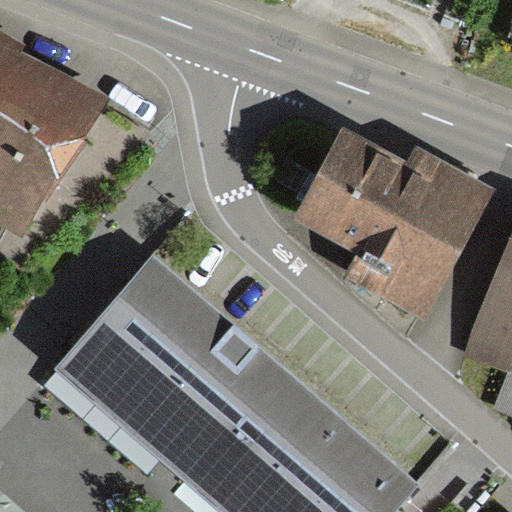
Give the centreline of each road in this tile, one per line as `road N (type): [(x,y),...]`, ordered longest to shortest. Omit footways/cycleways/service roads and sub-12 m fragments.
road 1 (residential): [(244,54),(223,133),(229,174),(251,222),(511,460)]
road 2 (tertiary): [(244,54),(511,149)]
road 3 (tertiary): [(109,0),(244,54)]
